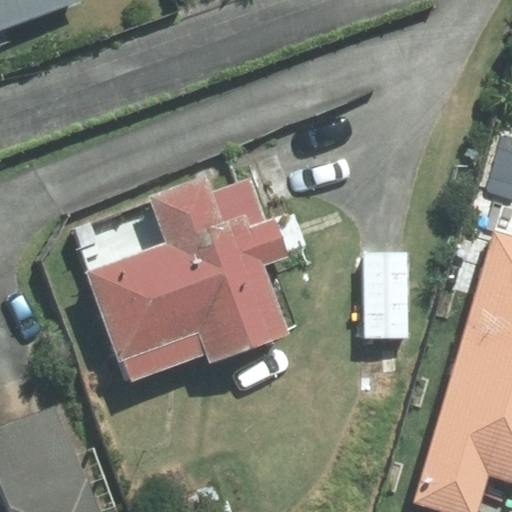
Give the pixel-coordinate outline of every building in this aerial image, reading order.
[(0,0),(0,35),(70,9),(67,0),(0,0)] [(253,228),(238,186),(231,189),(199,200),(193,184),(132,205),(150,254),(73,281),(113,392),(191,365),(194,374),(277,344),(253,276),(276,267),(269,246),(261,225),(253,228)] [(511,245),(480,236),(399,511),(400,511),(467,511),(475,484),(511,495),(511,245)] [(377,259),(355,259),(356,346),(399,345),(399,259),(377,259)] [(71,511),(44,414),(8,426),(0,428),(0,511),(71,511)] [(211,511),(205,494),(160,511),(211,511)]
